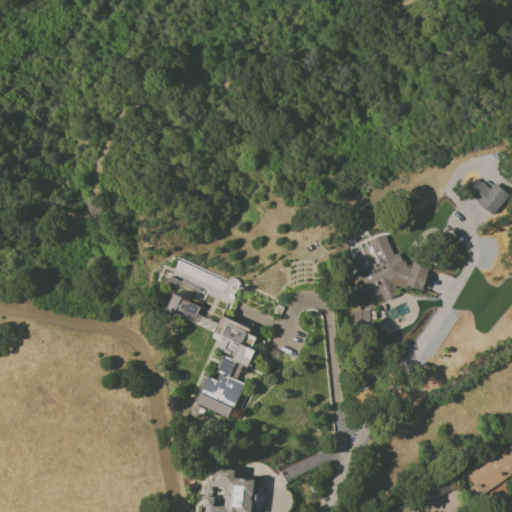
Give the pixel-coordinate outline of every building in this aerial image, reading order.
[(476,180),(465,192),(477,202),(476,204),(482,209),(483,208),(491,215),(508,196),(493,183),(489,189),(480,181),(479,183),(476,180)] [(349,274),(376,262),(368,242),(384,235),(393,255),(401,251),(409,270),(412,262),(428,267),(420,290),(406,286),(405,289),(395,286),(394,287),(397,295),(384,301),(381,294),(369,299),(362,284),(355,287),(349,274)] [(193,402),(206,376),(217,381),(220,374),(216,372),(225,353),(216,349),(222,336),(212,332),(225,303),(205,293),(193,319),(174,310),(172,314),(164,310),(173,288),(163,284),(167,277),(163,275),(171,256),(243,289),(282,308),(278,315),(239,296),(228,319),(249,329),(246,334),(263,342),(262,345),(279,352),(274,363),(271,362),(264,376),(260,374),(234,362),(227,376),(249,387),(238,410),(231,407),(226,418),(193,402)] [(352,311),(368,310),(369,321),(352,322),(352,311)] [(465,475),(496,453),(495,451),(507,443),(509,446),(511,444),(511,472),(475,498),(468,488),(473,485),(465,475)] [(203,511),(204,507),(202,506),(205,481),(212,482),(213,468),(233,470),(232,480),(240,481),(241,478),(253,480),(249,511),(203,511)] [(455,490),(449,478),(420,492),(425,503),(455,490)]
